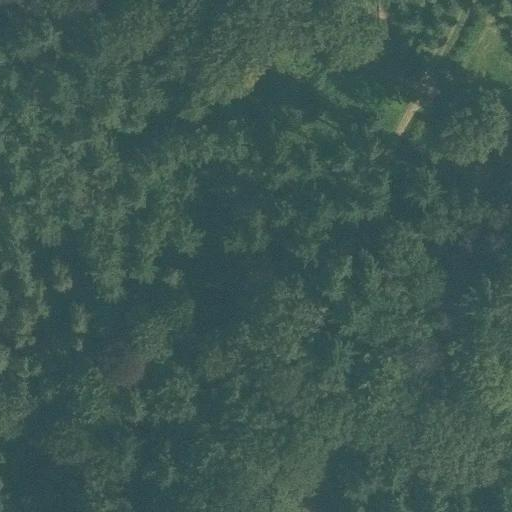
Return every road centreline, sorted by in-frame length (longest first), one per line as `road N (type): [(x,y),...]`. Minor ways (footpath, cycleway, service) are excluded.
road 1 (track): [(212,511),(420,90)]
road 2 (track): [(420,90),(209,0)]
